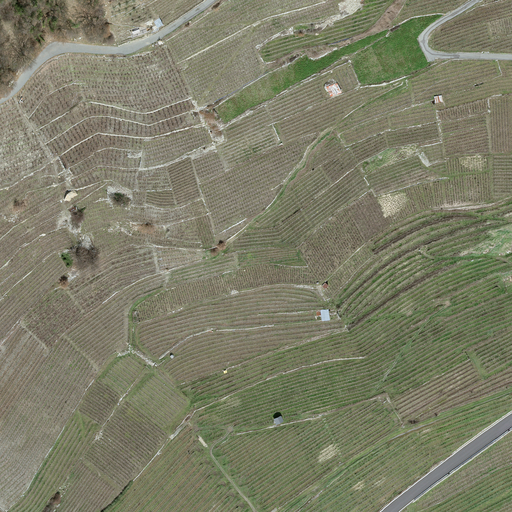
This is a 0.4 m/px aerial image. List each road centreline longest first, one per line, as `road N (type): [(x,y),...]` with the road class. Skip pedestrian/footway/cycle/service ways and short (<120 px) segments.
road 1 (track): [(286,511),(397,434),(511,393)]
road 2 (track): [(217,0),(127,52),(54,51),(0,101)]
road 3 (track): [(511,58),(431,51),(433,29),(481,0)]
road 4 (unclassified): [(388,511),(511,419)]
